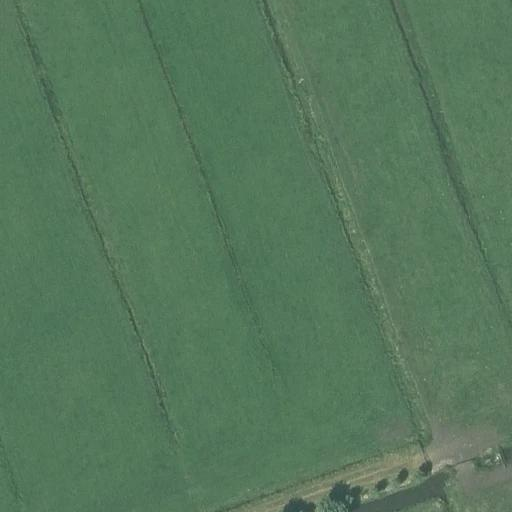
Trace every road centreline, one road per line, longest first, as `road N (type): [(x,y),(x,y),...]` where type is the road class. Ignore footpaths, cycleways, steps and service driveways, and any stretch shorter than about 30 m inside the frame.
road 1 (track): [(477,511),(311,0)]
road 2 (track): [(299,511),(458,456),(511,416)]
